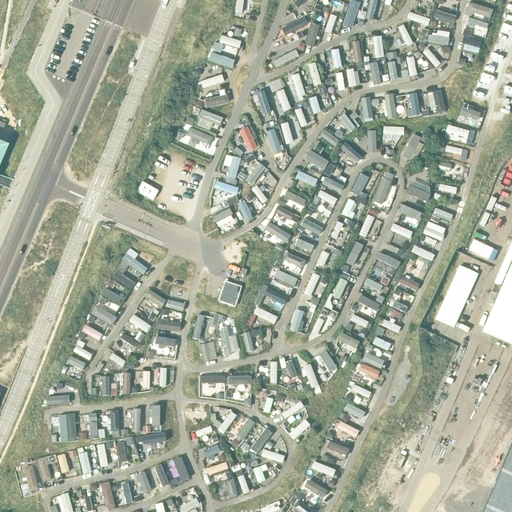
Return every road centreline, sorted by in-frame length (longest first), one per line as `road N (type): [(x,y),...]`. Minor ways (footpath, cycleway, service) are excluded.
road 1 (primary): [(0,303),(128,0)]
road 2 (primary): [(118,0),(0,278)]
